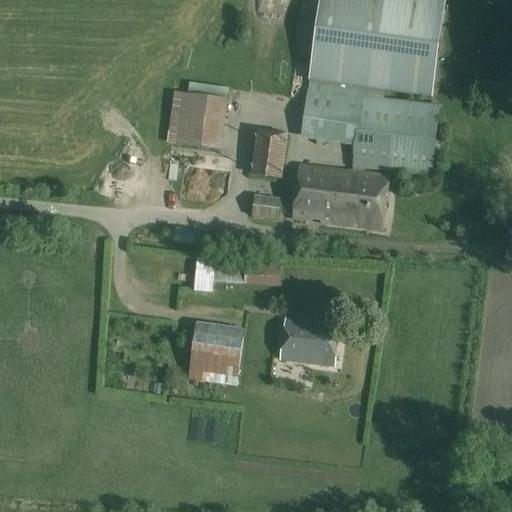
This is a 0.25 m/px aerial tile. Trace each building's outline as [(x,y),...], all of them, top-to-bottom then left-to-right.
[(321,0),(314,53),(301,136),(316,138),(316,140),(355,146),(352,169),(431,179),(440,107),(385,100),(386,93),(432,100),(446,0),(321,0)] [(176,145),(221,152),(228,101),(183,95),(176,145)] [(251,174),(284,175),(285,130),(253,129),(251,174)] [(299,167),(293,221),(381,232),(388,179),(299,167)] [(253,219),(279,221),(281,200),(255,197),(253,219)] [(245,259),(244,284),(281,287),(282,262),(245,259)] [(194,270),(191,288),(210,291),(213,273),(194,270)] [(311,295),(311,284),(287,285),(287,296),(311,295)] [(339,327),(287,321),(282,362),(334,369),(339,327)] [(188,380),(235,382),(237,330),(190,328),(188,380)] [(243,346),(243,367),(273,366),(273,345),(243,346)]
